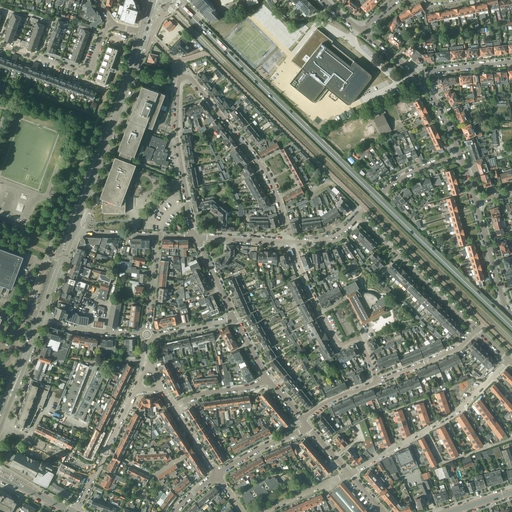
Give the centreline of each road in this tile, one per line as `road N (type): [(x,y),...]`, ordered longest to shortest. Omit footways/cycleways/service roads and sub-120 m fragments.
road 1 (secondary): [(174,0),(511,331)]
road 2 (residential): [(290,242),(332,237),(358,215),(477,329)]
road 3 (tertiary): [(73,231),(144,33)]
road 4 (residential): [(180,78),(192,79),(261,166),(290,242)]
road 5 (residential): [(377,382),(358,337),(339,346),(290,242)]
road 6 (residential): [(192,236),(176,140),(180,78)]
road 7 (residential): [(112,22),(87,74),(0,43)]
